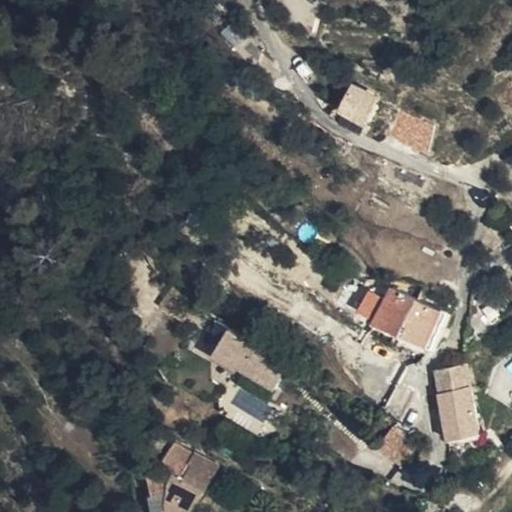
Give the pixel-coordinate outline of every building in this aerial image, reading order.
[(384,92),(356,78),(344,103),(372,116),(384,92)] [(414,292),(388,278),(383,288),(371,310),(370,312),(395,325),(414,292)] [(371,310),(383,288),(367,281),(356,301),(371,310)] [(428,342),(441,305),(414,292),(395,325),(428,342)] [(243,358),(264,371),(274,357),(214,317),(199,342),(221,355),(223,351),(240,362),(243,358)] [(441,387),(471,377),(467,359),(437,368),(441,387)] [(444,401),(446,412),(477,400),(471,377),(441,387),(444,401)] [(449,428),(480,417),(477,400),(446,412),(449,428)] [(163,462),(161,483),(171,492),(175,487),(194,500),(226,449),(184,425),(175,440),(187,447),(185,451),(170,444),(166,463),(163,462)]
